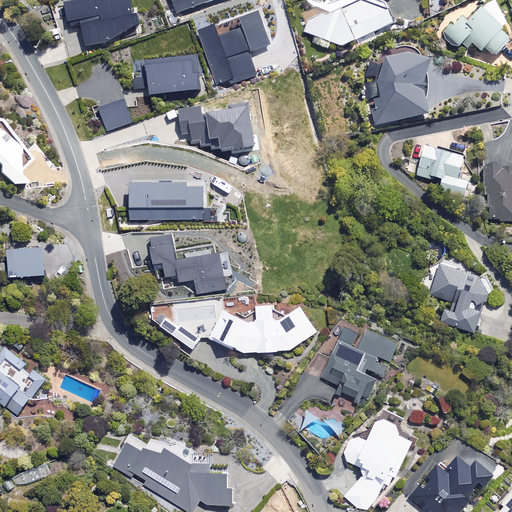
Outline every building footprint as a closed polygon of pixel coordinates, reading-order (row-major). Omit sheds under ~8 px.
[(81,24),(86,45),(107,42),(138,20),(136,11),(132,12),(129,0),(65,0),(62,1),(67,22),(100,16),(101,20),(81,24)] [(171,0),(177,13),(211,0),(171,0)] [(310,0),(303,32),(316,37),(313,44),(327,49),(330,42),(338,45),(394,24),(384,0),(310,0)] [(507,23),(496,0),(482,7),(466,21),(462,17),(444,33),(457,48),(462,43),(467,49),(473,43),(480,51),(485,47),(493,56),(510,40),(501,30),(507,23)] [(196,30),(217,84),(230,80),(231,83),(258,73),(250,51),(271,43),(258,10),(239,18),(242,27),(219,36),(214,23),(196,30)] [(431,58),(409,52),(386,57),(383,65),(371,63),(364,79),(368,78),(366,101),(373,99),(375,107),(371,108),(375,126),(430,114),(423,82),(431,58)] [(203,90),(199,56),(147,61),(151,95),(203,90)] [(132,124),(125,101),(100,108),(108,132),(132,124)] [(211,147),(220,146),(221,146),(221,149),(232,147),(232,149),(256,146),(249,102),(229,105),(230,109),(201,113),(200,105),(178,108),(182,133),(189,132),(190,141),(201,139),(202,144),(210,143),(211,147)] [(24,184),(27,182),(19,174),(32,160),(2,121),(0,120),(0,173),(11,185),(24,184)] [(463,155),(424,147),(418,176),(442,181),(440,191),(465,196),(468,181),(458,179),(463,155)] [(511,166),(484,167),(484,196),(489,196),(489,221),(511,220),(511,166)] [(129,220),(204,219),(203,186),(186,186),(186,182),(128,183),(129,220)] [(197,295),(228,289),(225,277),(220,252),(211,254),(210,248),(184,253),(185,257),(177,259),(172,234),(151,238),(152,246),(149,247),(153,265),(162,264),(165,277),(177,275),(179,283),(193,280),(197,295)] [(46,275),(45,248),(9,250),(10,277),(46,275)] [(487,302),(490,293),(481,277),(440,264),(430,295),(454,303),(452,311),(445,309),(441,322),(477,333),(484,311),(476,309),(478,303),(487,302)] [(281,318),(246,320),(224,310),(211,336),(251,355),(288,351),(318,332),(301,305),(281,318)] [(160,326),(193,349),(200,338),(180,324),(178,327),(159,314),(155,320),(161,324),(160,326)] [(399,343),(367,328),(361,343),(339,333),(320,377),(340,385),(338,390),(368,403),(381,374),(384,376),(399,343)] [(27,363),(7,347),(0,356),(0,400),(20,416),(49,379),(36,369),(41,363),(32,356),(27,363)] [(399,434),(396,424),(382,417),(376,420),(367,440),(358,436),(351,438),(342,460),(361,468),(363,475),(344,497),(357,507),(367,511),(368,511),(385,484),(388,486),(393,476),(395,477),(412,440),(399,434)] [(143,450),(129,442),(114,467),(132,477),(134,473),(147,480),(144,485),(191,511),(193,511),(201,500),(209,504),(233,505),(233,486),(227,486),(228,463),(193,462),(166,447),(161,454),(146,445),(143,450)] [(461,511),(493,474),(469,455),(464,461),(456,454),(444,469),(437,462),(409,497),(427,511),(461,511)] [(511,511),(511,492),(496,511),(511,511)]
